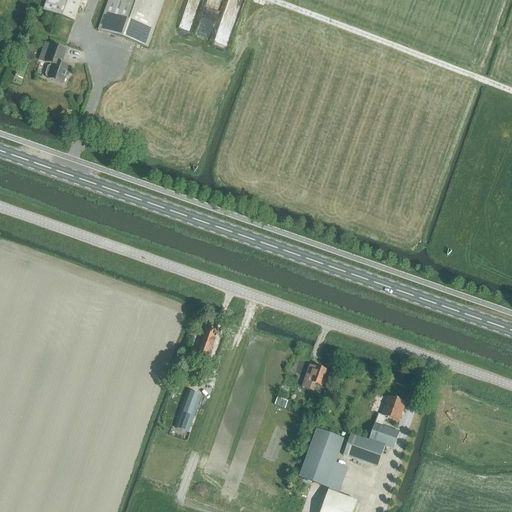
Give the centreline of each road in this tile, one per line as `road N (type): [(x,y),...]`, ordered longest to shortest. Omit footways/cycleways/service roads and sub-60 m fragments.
road 1 (primary): [(511,331),(0,151)]
road 2 (unclassified): [(511,387),(0,208)]
road 3 (unknown): [(69,175),(101,81),(89,27),(94,0)]
